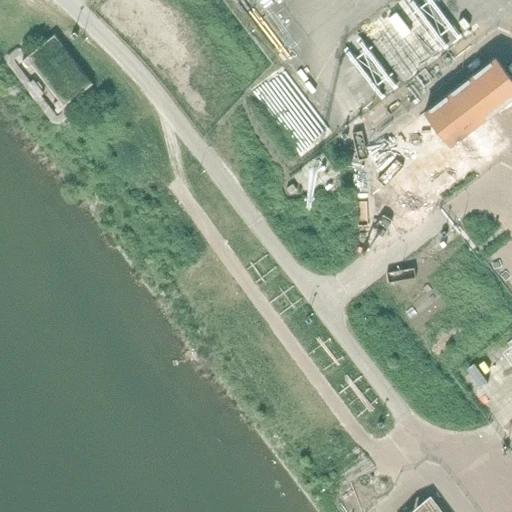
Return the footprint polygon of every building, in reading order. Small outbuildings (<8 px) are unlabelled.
[(427,0),(374,0),(331,28),(368,86),(387,75),(389,78),(452,38),(427,0)] [(502,0),(499,3),(511,17),(511,2),(510,0),(502,0)] [(454,33),(460,43),(481,31),(474,21),(454,33)] [(72,99),(93,83),(55,33),(35,49),(18,47),(4,57),(57,127),(70,117),(72,99)] [(511,75),(496,55),(425,110),(426,112),(414,121),(388,141),(433,201),(507,144),(487,118),(511,98),(511,75)] [(297,189),(293,184),(287,188),(291,194),(297,189)] [(444,511),(431,495),(408,511),(444,511)]
